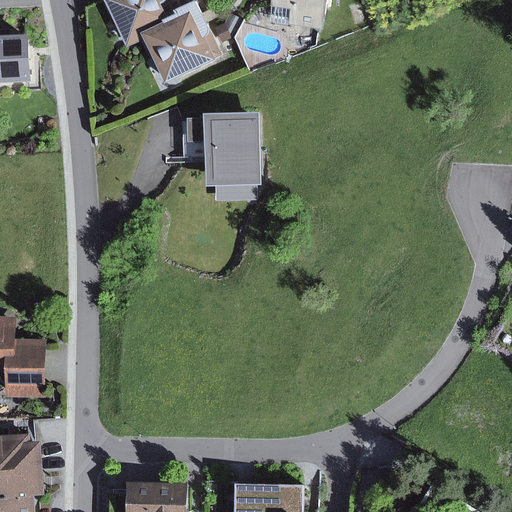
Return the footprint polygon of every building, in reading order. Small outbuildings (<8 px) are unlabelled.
[(112,0),(134,46),(151,38),(148,30),(173,18),(165,0),(112,0)] [(211,0),(165,0),(173,18),(204,4),(211,0)] [(279,0),(279,5),(296,7),(293,24),(329,29),(333,0),(279,0)] [(173,18),(148,30),(151,38),(172,80),(228,54),(204,4),(173,18)] [(35,31),(0,32),(0,79),(38,78),(35,31)] [(213,112),(213,115),(196,115),(197,155),(214,154),(215,181),(270,179),(268,111),(213,112)] [(50,337),(19,339),(20,319),(0,317),(0,371),(14,372),(16,393),(54,391),(50,337)] [(0,511),(45,511),(45,494),(54,493),(49,439),(47,427),(0,431),(0,511)] [(133,511),(196,511),(195,477),(133,478),(133,511)] [(306,511),(307,481),(243,479),(242,511),(306,511)] [(493,511),(438,480),(419,511),(493,511)]
